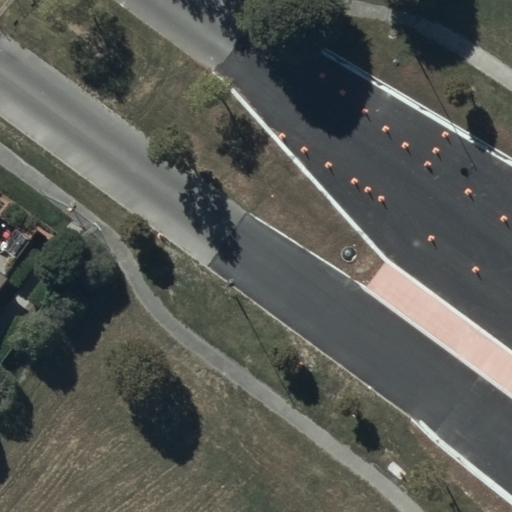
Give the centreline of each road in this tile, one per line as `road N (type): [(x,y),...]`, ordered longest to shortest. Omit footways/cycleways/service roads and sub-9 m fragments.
road 1 (tertiary): [(511,448),(0,68)]
road 2 (tertiary): [(172,0),(258,62),(393,188),(511,276)]
